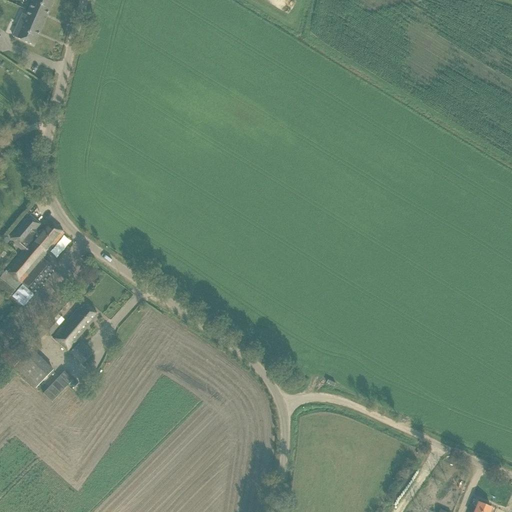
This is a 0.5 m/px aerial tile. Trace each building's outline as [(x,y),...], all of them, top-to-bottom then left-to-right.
[(33,46),(53,0),(33,0),(21,28),(17,26),(12,37),(33,46)] [(35,230),(40,224),(30,216),(10,239),(15,243),(14,244),(23,251),(6,270),(21,283),(57,240),(64,233),(50,221),(38,236),(34,233),(35,231),(35,230)] [(52,338),(66,350),(97,315),(83,303),(52,338)] [(44,330),(50,336),(59,326),(52,320),(44,330)] [(69,353),(81,364),(91,353),(80,342),(69,353)] [(14,367),(36,388),(53,371),(31,349),(14,367)] [(64,371),(44,393),(53,402),(73,380),(64,371)] [(489,511),(491,508),(478,503),(474,511),(489,511)]
